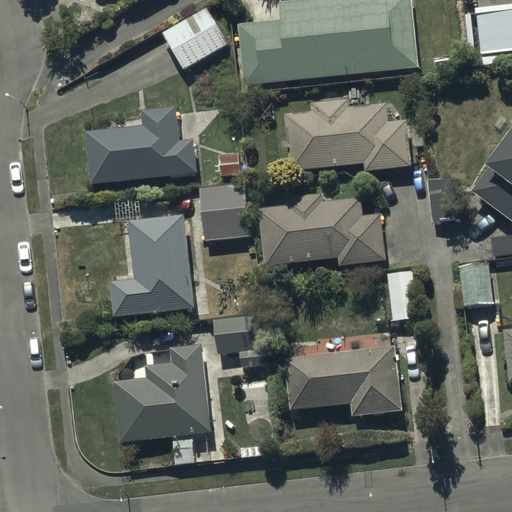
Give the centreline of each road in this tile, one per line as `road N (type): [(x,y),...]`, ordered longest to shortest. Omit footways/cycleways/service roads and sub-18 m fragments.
road 1 (residential): [(268,511),(511,484)]
road 2 (residential): [(5,283),(31,511)]
